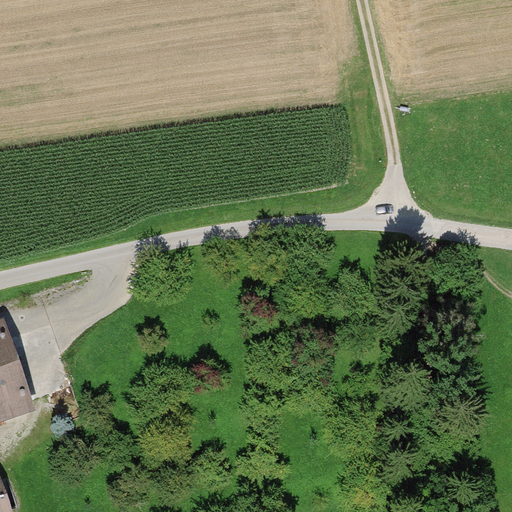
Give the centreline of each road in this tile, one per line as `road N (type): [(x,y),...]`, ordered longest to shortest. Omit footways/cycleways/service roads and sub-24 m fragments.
road 1 (unclassified): [(0,284),(181,243),(311,226),(511,240)]
road 2 (track): [(362,0),(398,172),(399,227)]
